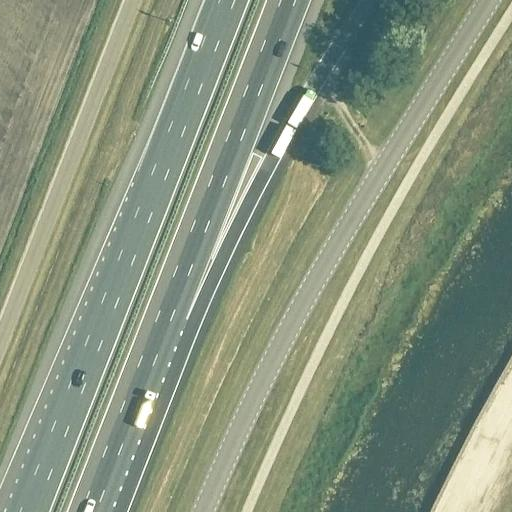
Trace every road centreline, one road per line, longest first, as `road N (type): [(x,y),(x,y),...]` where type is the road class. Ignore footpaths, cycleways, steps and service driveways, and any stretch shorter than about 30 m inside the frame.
road 1 (unclassified): [(203,511),(288,328),(489,0)]
road 2 (motorway): [(225,0),(26,511)]
road 3 (motorway): [(165,319),(370,0)]
road 4 (unclassified): [(0,339),(132,0)]
road 5 (motorway): [(165,319),(289,0)]
road 6 (motorway): [(90,511),(165,319)]
